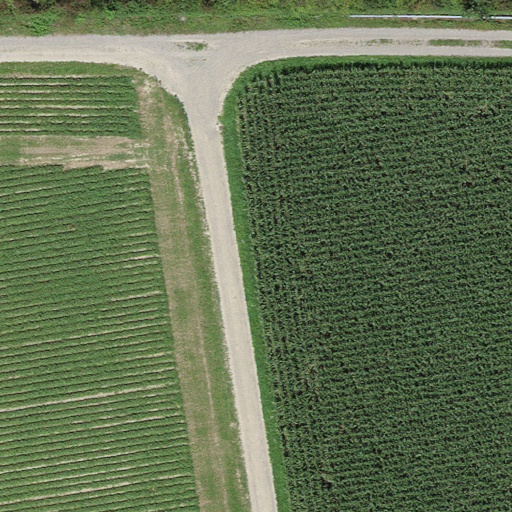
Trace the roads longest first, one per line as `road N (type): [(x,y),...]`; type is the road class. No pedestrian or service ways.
road 1 (track): [(0,52),(511,43)]
road 2 (track): [(195,49),(266,511)]
